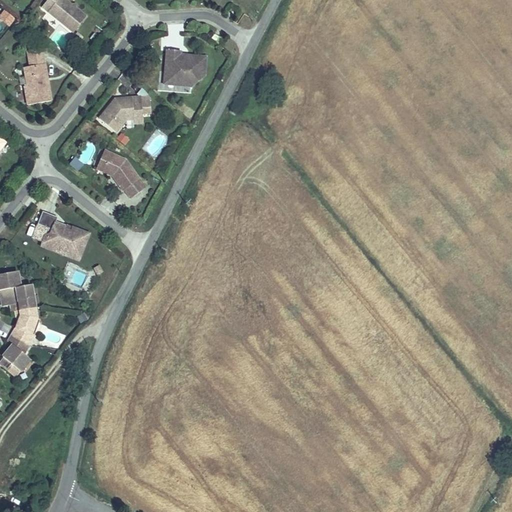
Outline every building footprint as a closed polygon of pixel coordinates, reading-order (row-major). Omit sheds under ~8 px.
[(50,0),(43,9),(75,34),(87,18),(77,10),(73,11),(72,6),(64,0),(50,0)] [(16,19),(6,11),(3,15),(13,22),(16,19)] [(13,22),(3,15),(0,19),(10,26),(13,22)] [(215,33),(211,38),(219,43),(222,38),(215,33)] [(46,51),(32,53),(33,60),(46,58),(46,51)] [(180,52),(165,52),(165,83),(189,84),(192,87),(205,74),(206,56),(187,56),(187,60),(180,60),(180,56),(180,52)] [(26,87),(29,106),(53,103),(46,58),(33,60),(34,68),(26,69),(29,87),(26,87)] [(152,118),(153,106),(143,106),(144,101),(123,101),(123,105),(120,105),(117,101),(101,120),(118,134),(129,121),(134,121),(134,112),(143,112),(143,118),(152,118)] [(143,112),(134,112),(134,121),(143,121),(143,118),(143,112)] [(0,156),(9,145),(1,138),(0,139),(0,156)] [(103,168),(110,152),(105,150),(96,169),(113,177),(116,175),(114,173),(103,168)] [(126,160),(110,152),(103,168),(114,173),(116,175),(113,177),(124,192),(125,191),(132,199),(147,187),(126,160)] [(72,157),(68,164),(78,170),(82,162),(72,157)] [(59,214),(44,207),(38,219),(53,226),(51,230),(46,231),(42,242),(55,248),(57,242),(60,241),(69,245),(66,252),(78,258),(90,233),(73,225),(71,229),(64,226),(65,224),(56,220),(59,214)] [(57,242),(55,248),(66,252),(69,245),(60,241),(57,242)] [(22,285),(19,269),(0,272),(0,288),(3,288),(4,295),(21,293),(20,285),(22,285)] [(37,306),(32,283),(22,285),(20,285),(21,293),(4,295),(6,303),(13,302),(18,301),(19,309),(23,309),(36,306),(37,306)] [(32,332),(38,316),(36,306),(23,309),(24,316),(22,316),(20,323),(19,326),(15,332),(16,333),(31,342),(36,333),(32,332)] [(37,333),(42,318),(38,316),(32,332),(36,333),(37,333)] [(32,357),(24,351),(31,342),(16,333),(15,332),(11,339),(14,343),(5,354),(7,356),(2,362),(13,371),(18,365),(22,369),(32,357)] [(17,375),(22,369),(18,365),(13,371),(17,375)]
